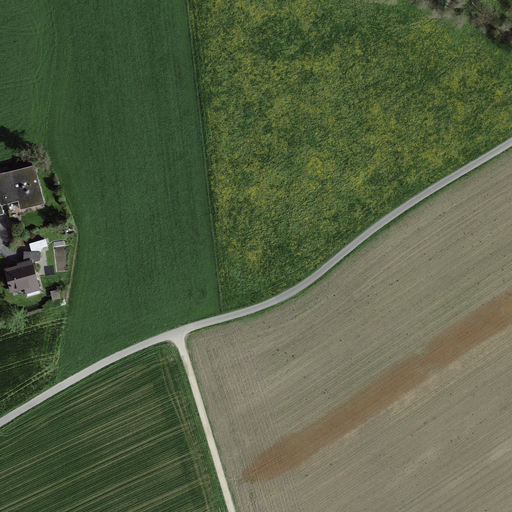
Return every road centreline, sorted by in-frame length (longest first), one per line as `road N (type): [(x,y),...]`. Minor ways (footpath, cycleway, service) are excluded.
road 1 (residential): [(511,140),(376,226),(297,288),(149,342),(0,423)]
road 2 (track): [(176,333),(230,511)]
